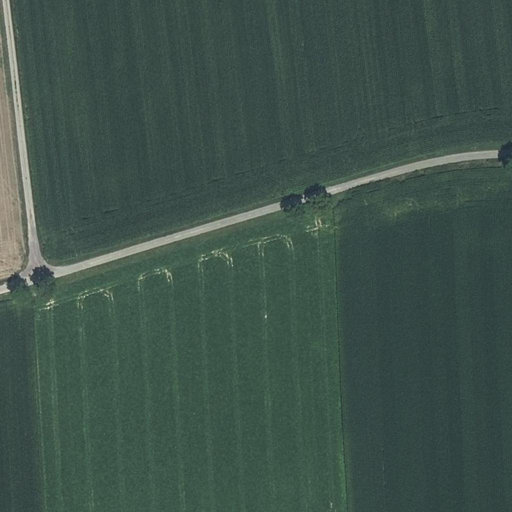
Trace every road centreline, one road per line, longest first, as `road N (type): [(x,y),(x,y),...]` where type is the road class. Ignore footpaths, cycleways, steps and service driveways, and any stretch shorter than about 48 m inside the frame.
road 1 (track): [(0,290),(414,167),(511,153)]
road 2 (track): [(37,280),(5,0)]
